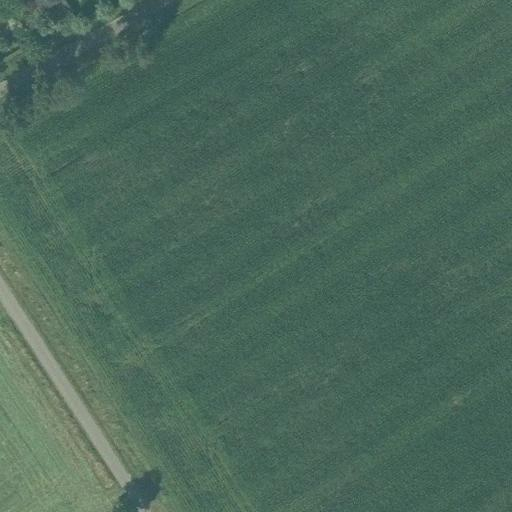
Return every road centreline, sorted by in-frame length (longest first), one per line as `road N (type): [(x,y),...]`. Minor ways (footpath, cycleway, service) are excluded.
road 1 (unclassified): [(143,511),(0,287)]
road 2 (secondary): [(0,90),(161,0)]
